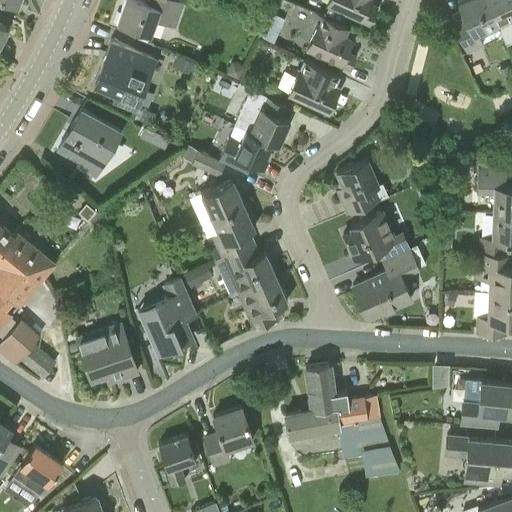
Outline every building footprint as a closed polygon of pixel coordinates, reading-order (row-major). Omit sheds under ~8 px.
[(141,0),(123,0),(116,22),(150,34),(155,18),(175,25),(183,0),(182,0),(145,0),(145,1),(141,0)] [(326,0),(326,2),(369,22),(376,6),(369,2),(369,0),(326,0)] [(477,33),(495,24),(484,0),(456,0),(461,9),(450,14),(466,51),(482,44),(477,33)] [(511,0),(484,0),(495,24),(505,46),(506,45),(504,41),(511,37),(511,0)] [(343,35),(347,25),(322,14),(308,46),(349,66),(354,54),(346,50),(351,38),(343,35)] [(277,34),(265,29),(261,37),(273,42),(277,34)] [(110,38),(93,80),(117,90),(115,96),(137,104),(155,57),(110,38)] [(196,62),(175,53),(171,64),(185,70),(186,69),(192,72),(196,62)] [(290,92),(329,109),(340,86),(334,83),(338,74),(304,58),(301,68),(300,67),(290,92)] [(230,63),(225,73),(239,79),(244,65),(234,61),(230,63)] [(472,67),(475,73),(482,70),(479,63),(472,67)] [(511,75),(508,64),(495,68),(501,84),(511,79),(511,75)] [(269,84),(264,93),(277,99),(281,90),(269,84)] [(277,99),(264,93),(263,93),(257,105),(244,99),(234,121),(244,126),(245,125),(279,140),(289,118),(283,115),(288,104),(277,99)] [(120,128),(81,107),(58,147),(82,159),(80,162),(96,171),(120,128)] [(228,134),(218,157),(225,161),(240,168),(244,158),(263,166),(274,141),(278,143),(279,140),(245,125),(244,126),(238,139),(228,134)] [(144,126),(139,137),(163,148),(168,137),(144,126)] [(191,161),(197,148),(187,143),(181,156),(191,161)] [(218,157),(207,152),(197,148),(191,161),(218,173),(225,161),(218,157)] [(341,198),(347,212),(378,199),(372,185),(378,183),(367,156),(336,169),(347,195),(341,198)] [(506,162),(486,161),(478,161),(478,169),(477,189),(494,191),(493,211),(511,212),(511,183),(505,184),(506,162)] [(189,195),(200,219),(213,213),(214,214),(243,201),(231,176),(189,195)] [(138,185),(129,189),(133,198),(143,194),(138,185)] [(254,227),(243,201),(214,214),(223,235),(215,238),(217,244),(222,254),(222,255),(246,244),(241,233),(254,227)] [(100,207),(90,219),(92,221),(96,225),(107,213),(100,207)] [(382,259),(408,248),(401,230),(390,235),(380,210),(350,223),(352,228),(343,232),(353,257),(377,246),(382,259)] [(476,235),(475,249),(503,250),(504,240),(511,240),(511,212),(493,211),(492,236),(476,235)] [(0,246),(13,232),(0,220),(0,246)] [(0,282),(20,300),(54,259),(17,228),(13,232),(0,246),(0,282)] [(439,235),(439,248),(451,248),(451,235),(439,235)] [(209,247),(214,258),(222,254),(217,244),(209,247)] [(251,255),(246,244),(222,255),(222,254),(214,258),(230,294),(243,289),(243,288),(275,274),(264,249),(251,255)] [(386,269),(352,284),(367,316),(411,297),(400,273),(416,267),(408,248),(382,259),(386,269)] [(489,275),(488,290),(511,291),(511,263),(506,264),(506,251),(503,251),(503,250),(475,249),(475,265),(474,274),(489,275)] [(185,287),(198,281),(193,271),(180,276),(185,287)] [(287,300),(275,274),(243,288),(243,289),(253,310),(247,312),(254,328),(277,318),(272,307),(287,300)] [(166,297),(136,309),(156,353),(190,338),(186,329),(181,328),(178,322),(193,316),(178,279),(161,286),(166,297)] [(0,322),(12,309),(20,300),(0,282),(0,322)] [(511,291),(488,290),(487,313),(477,313),(477,330),(505,331),(505,319),(511,319),(511,291)] [(448,291),(444,302),(452,304),(456,293),(448,291)] [(42,333),(22,315),(0,340),(0,346),(18,362),(23,356),(46,375),(57,362),(34,342),(42,333)] [(110,379),(137,370),(119,323),(76,335),(90,378),(108,372),(110,379)] [(435,360),(434,383),(451,384),(451,361),(435,360)] [(336,403),(335,401),(329,361),(305,365),(312,407),(336,403)] [(511,381),(481,378),(478,401),(462,400),(460,423),(496,426),(497,413),(511,414),(511,381)] [(335,401),(336,403),(338,421),(378,416),(378,414),(374,394),(335,401)] [(387,439),(378,416),(338,421),(336,403),(312,407),(284,412),(288,434),(329,426),(330,434),(340,433),(342,453),(362,450),(364,472),(398,469),(387,439)] [(241,404),(212,414),(218,431),(204,436),(212,463),(228,457),(224,447),(252,437),(241,404)] [(12,428),(0,419),(0,473),(20,445),(6,436),(12,428)] [(179,463),(195,458),(200,456),(195,440),(189,441),(186,433),(158,442),(172,483),(184,479),(179,463)] [(463,480),(499,482),(501,469),(511,469),(511,439),(446,434),(444,452),(465,454),(463,480)] [(40,494),(62,462),(34,443),(13,475),(40,494)] [(511,511),(511,493),(476,506),(477,507),(467,510),(466,511),(511,511)] [(62,511),(101,511),(95,496),(61,510),(62,511)] [(219,511),(215,500),(191,509),(191,511),(219,511)]
